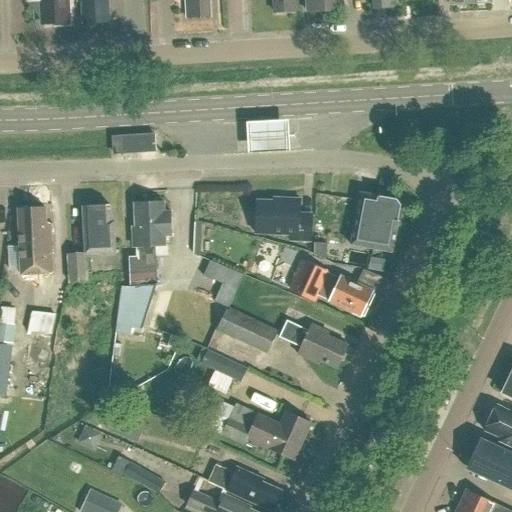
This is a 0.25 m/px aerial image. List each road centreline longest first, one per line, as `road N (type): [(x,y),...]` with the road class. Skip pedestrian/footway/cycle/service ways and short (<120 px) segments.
road 1 (residential): [(511,28),(0,65)]
road 2 (secondary): [(0,118),(511,92)]
road 3 (residential): [(0,170),(340,157),(429,179),(439,209)]
road 4 (residential): [(298,511),(439,209)]
road 5 (unclassified): [(409,511),(511,294)]
